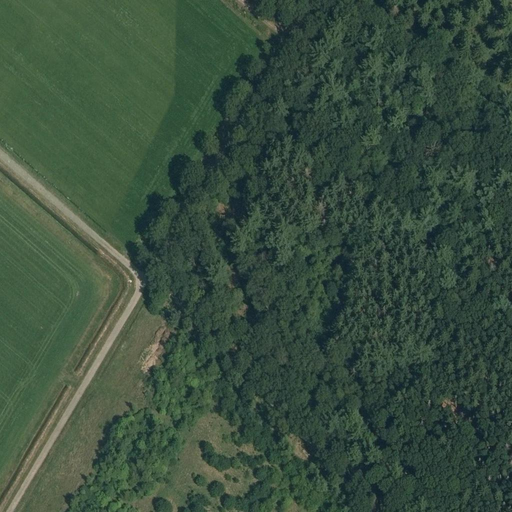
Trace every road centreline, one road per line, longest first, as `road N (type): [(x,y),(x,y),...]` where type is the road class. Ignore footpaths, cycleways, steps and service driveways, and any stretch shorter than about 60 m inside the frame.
road 1 (unclassified): [(0,154),(141,280),(9,511)]
road 2 (track): [(149,276),(371,511)]
road 3 (track): [(149,276),(291,40)]
